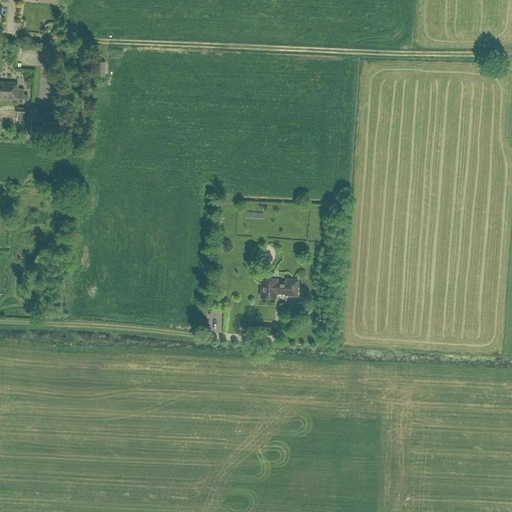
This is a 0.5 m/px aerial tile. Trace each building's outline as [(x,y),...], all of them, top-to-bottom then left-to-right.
[(37,50),(26,49),(25,58),(36,59),(37,50)] [(105,62),(96,62),(96,76),(104,76),(105,62)] [(17,89),(17,83),(0,81),(0,97),(0,98),(16,99),(23,99),(23,89),(17,89)] [(29,108),(16,108),(16,114),(16,120),(28,121),(28,115),(29,115),(29,108)] [(44,126),(54,126),(54,119),(44,118),(44,126)] [(262,278),(260,297),(276,298),(276,293),(286,294),(286,295),(297,295),(298,280),(287,279),(286,283),(277,282),(277,279),(262,278)]
